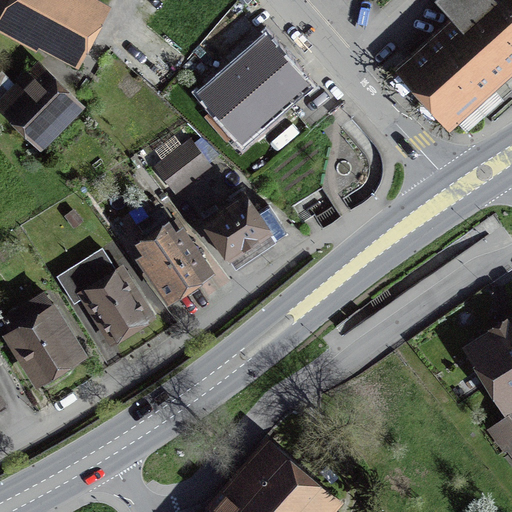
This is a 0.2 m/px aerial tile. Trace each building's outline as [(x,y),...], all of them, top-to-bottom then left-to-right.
[(0,0),(0,19),(3,15),(75,54),(99,11),(78,0),(0,0)] [(449,113),(511,57),(511,0),(436,0),(452,18),(404,62),(449,113)] [(239,19),(217,38),(228,49),(249,30),(239,19)] [(206,93),(219,108),(209,116),(227,137),(236,128),(242,134),(274,106),(266,98),(291,75),(294,73),(278,55),(275,57),(263,43),(206,93)] [(24,76),(0,100),(40,139),(74,105),(41,73),(31,83),(24,76)] [(210,164),(191,140),(157,166),(175,190),(210,164)] [(208,218),(205,220),(235,264),(273,239),(286,231),(269,205),(256,213),(244,194),(215,213),(211,208),(204,212),(208,218)] [(143,243),(151,253),(144,258),(170,295),(206,269),(180,232),(174,237),(167,226),(160,216),(141,229),(148,239),(143,243)] [(119,275),(103,248),(58,276),(74,302),(86,295),(111,335),(114,341),(133,329),(129,323),(144,315),(145,313),(121,274),(119,275)] [(0,345),(13,337),(44,384),(65,371),(59,363),(77,352),(81,349),(73,337),(69,339),(52,313),(58,309),(53,302),(52,303),(45,293),(41,296),(5,319),(0,311),(0,345)] [(511,329),(476,352),(506,401),(511,397),(511,329)] [(511,416),(494,431),(511,454),(511,416)] [(312,511),(325,498),(275,455),(225,511),(312,511)]
